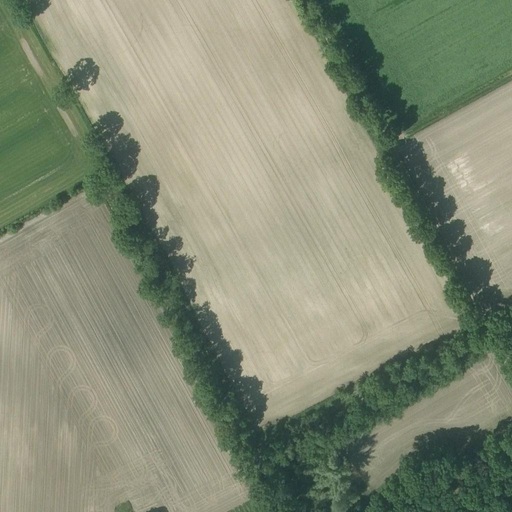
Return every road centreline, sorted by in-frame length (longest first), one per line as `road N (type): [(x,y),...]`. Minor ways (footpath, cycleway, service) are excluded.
road 1 (track): [(299,0),(511,374)]
road 2 (track): [(383,146),(511,74)]
